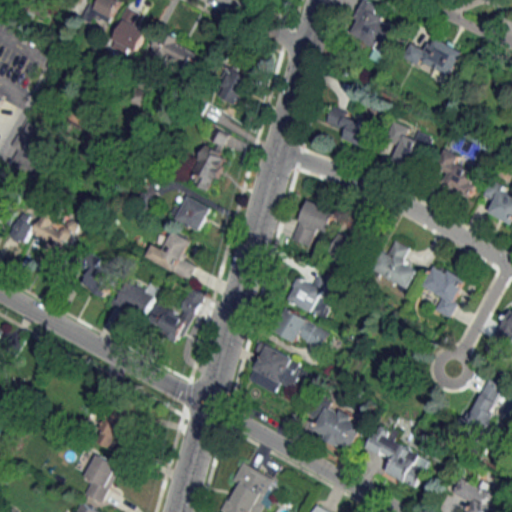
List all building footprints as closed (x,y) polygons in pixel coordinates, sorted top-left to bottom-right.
[(51,0),(29,0),(29,17),(52,17),(51,0)] [(87,0),(88,21),(118,21),(117,0),(87,0)] [(401,26),(379,16),(384,7),(368,0),(364,0),(350,34),(390,52),(401,26)] [(113,44),(135,56),(149,31),(127,19),(113,44)] [(152,52),(183,72),(197,49),(166,30),(152,52)] [(429,49),(413,42),(405,61),(453,82),(467,50),(434,36),(429,49)] [(223,102),(247,102),(247,70),(223,70),(223,102)] [(346,138),(371,149),(381,125),(336,106),(329,122),(349,130),(346,138)] [(53,132),(27,121),(16,147),(20,149),(14,163),(36,172),(53,132)] [(421,170),(435,139),(396,121),(386,141),(401,148),(396,158),(421,170)] [(191,178),(210,190),(230,156),(211,145),(191,178)] [(466,158),(447,149),(434,179),(474,196),(483,175),(463,166),(466,158)] [(511,222),(511,189),(494,181),(486,195),(496,200),(490,212),(511,222)] [(1,223),(19,223),(19,194),(1,194),(1,223)] [(214,207),(189,195),(183,209),(178,207),(173,216),(203,230),(214,207)] [(321,249),(337,211),(311,199),(294,238),(321,249)] [(64,266),(84,225),(50,208),(37,233),(53,242),(46,257),(64,266)] [(13,234),(27,243),(38,225),(24,217),(13,234)] [(195,240),(175,231),(166,248),(156,244),(149,258),(192,279),(199,264),(186,258),(195,240)] [(331,255),(356,266),(367,242),(342,231),(331,255)] [(420,268),(405,262),(412,247),(393,239),(378,273),(411,288),(420,268)] [(121,271),(94,258),(82,283),(109,296),(121,271)] [(452,317),(469,279),(436,264),(425,288),(443,296),(437,310),(452,317)] [(316,283),(302,276),(291,300),(323,315),(339,280),(321,272),(316,283)] [(118,299),(146,316),(162,290),(151,284),(147,291),(130,280),(118,299)] [(160,303),(150,326),(182,341),(204,296),(193,291),(182,314),(160,303)] [(499,334),(511,340),(511,306),(499,334)] [(279,333),(322,350),(331,328),(288,310),(279,333)] [(250,379),(278,393),(284,383),(300,391),(313,367),(269,344),(250,379)] [(490,430),(505,386),(486,380),(472,423),(490,430)] [(313,434),(352,451),(366,421),(318,400),(311,415),(319,420),(313,434)] [(117,449),(133,413),(114,405),(97,440),(117,449)] [(368,449),(394,461),(388,473),(420,488),(434,457),(377,430),(368,449)] [(106,501),(122,464),(99,454),(83,491),(106,501)] [(222,510),(226,511),(266,511),(272,499),(266,496),(275,476),(244,461),(235,481),(241,483),(235,497),(229,494),(222,510)] [(467,511),(501,511),(508,502),(464,477),(455,492),(473,503),(467,511)] [(104,511),(81,502),(76,511),(104,511)]
